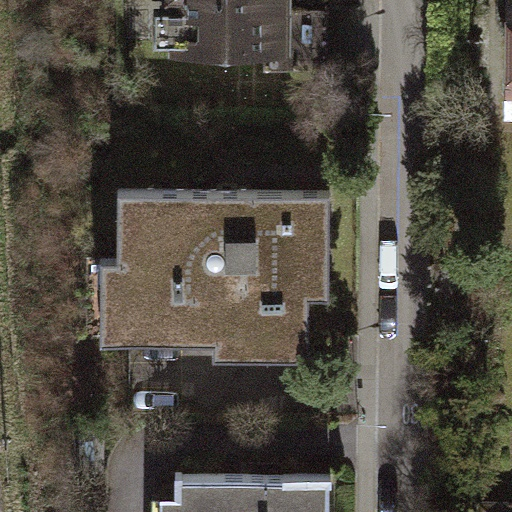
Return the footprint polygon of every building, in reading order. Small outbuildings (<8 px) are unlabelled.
[(164,0),(165,3),(153,3),(153,40),(169,40),(169,50),(261,50),(286,50),(286,7),(286,0),(164,0)] [(327,7),(286,7),(286,50),(261,50),(261,70),(327,70),(327,7)] [(329,186),(116,188),(117,337),(258,336),(258,352),(309,352),(309,263),(330,263),(329,186)] [(326,511),(328,475),(175,473),(174,511),(326,511)] [(511,511),(511,502),(481,503),(481,511),(511,511)]
